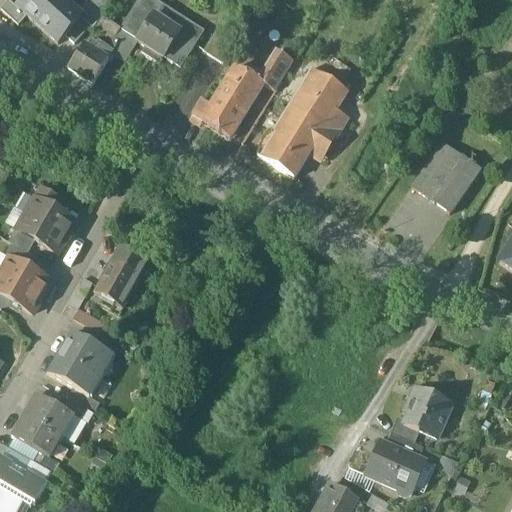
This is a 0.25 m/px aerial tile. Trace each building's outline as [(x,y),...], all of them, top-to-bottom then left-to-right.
[(58,47),(65,39),(75,47),(90,30),(78,19),(56,0),(34,0),(34,1),(33,0),(28,0),(18,12),(26,20),(58,47)] [(80,0),(88,7),(103,20),(115,0),(80,0)] [(148,0),(141,0),(120,33),(125,36),(138,45),(137,46),(145,51),(141,57),(151,63),(154,58),(163,63),(164,62),(180,73),(204,36),(186,24),(179,36),(155,21),(163,9),(148,0)] [(8,3),(0,11),(18,28),(26,20),(18,12),(8,3)] [(94,32),(103,20),(88,7),(78,19),(90,30),(94,32)] [(120,33),(103,20),(96,30),(111,39),(115,42),(120,33)] [(125,36),(120,33),(115,42),(120,45),(125,36)] [(236,46),(217,34),(204,56),(223,68),(236,46)] [(100,57),(85,48),(71,73),(95,87),(120,45),(115,42),(111,39),(100,57)] [(276,55),(258,85),(260,86),(260,87),(274,96),(293,66),(276,55)] [(217,99),(246,117),(252,108),(248,106),(260,87),(260,86),(258,85),(235,71),(217,99)] [(337,113),(307,94),(265,162),(295,180),(325,132),(336,114),(337,113)] [(246,117),(217,99),(210,111),(201,105),(192,120),(230,144),(246,117)] [(350,122),(336,114),(325,132),(339,141),(350,122)] [(480,174),(442,148),(411,193),(449,219),(480,174)] [(61,203),(40,191),(34,202),(55,214),(61,203)] [(55,214),(34,202),(25,217),(66,242),(75,226),(55,214)] [(66,242),(25,217),(16,233),(15,233),(35,244),(57,257),(66,242)] [(35,244),(15,233),(16,233),(15,233),(8,245),(11,247),(12,247),(28,256),(35,244)] [(28,256),(12,247),(11,247),(5,259),(8,261),(26,271),(33,259),(28,256)] [(120,249),(94,297),(122,313),(149,265),(120,249)] [(511,251),(502,265),(511,272),(511,251)] [(26,271),(8,261),(0,275),(0,277),(41,301),(50,285),(26,271)] [(41,301),(0,277),(0,298),(6,302),(32,317),(41,301)] [(82,281),(68,307),(78,312),(92,286),(82,281)] [(96,322),(78,312),(73,322),(90,332),(96,322)] [(120,348),(100,337),(91,350),(108,360),(111,362),(120,348)] [(91,350),(70,338),(47,377),(73,392),(85,399),(108,360),(91,350)] [(85,399),(73,392),(67,402),(88,415),(93,418),(99,408),(85,399)] [(455,409),(413,392),(402,417),(405,419),(403,423),(401,430),(419,437),(422,430),(442,438),(455,409)] [(60,414),(35,399),(23,419),(61,441),(73,421),(60,414)] [(88,415),(67,402),(60,414),(73,421),(81,426),(88,415)] [(61,441),(23,419),(11,441),(39,457),(49,463),(61,441)] [(419,437),(401,430),(403,423),(398,421),(390,438),(414,448),(419,437)] [(414,448),(390,438),(385,449),(418,463),(423,452),(414,448)] [(385,449),(379,446),(365,479),(397,494),(399,498),(405,501),(411,498),(413,492),(412,488),(422,465),(418,463),(385,449)] [(49,463),(39,457),(33,466),(54,478),(59,469),(49,463)] [(46,488),(0,460),(0,511),(11,511),(16,502),(30,511),(32,507),(34,508),(46,488)] [(357,503),(329,488),(315,511),(350,511),(355,505),(357,503)] [(194,511),(155,492),(144,511),(194,511)] [(362,511),(379,511),(383,501),(367,497),(362,511)]
